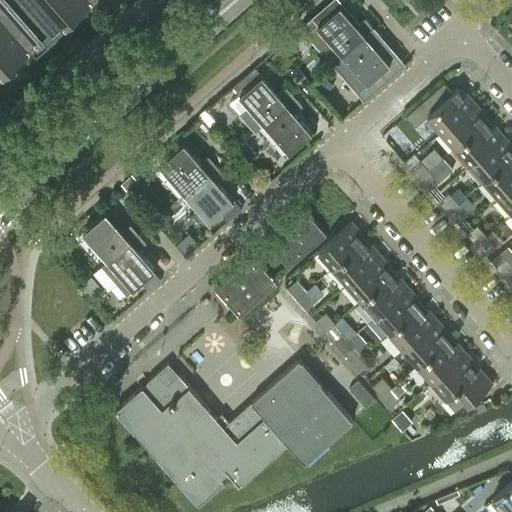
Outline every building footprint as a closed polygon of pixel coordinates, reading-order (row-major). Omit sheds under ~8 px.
[(80,11),(92,0),(0,0),(0,70),(38,38),(32,31),(36,27),(47,39),(67,22),(61,16),(74,5),(80,11)] [(335,0),(329,0),(302,24),(333,61),(372,26),(364,18),(357,23),(335,0)] [(373,42),(380,36),(372,27),(342,53),(343,53),(333,61),(357,90),(367,81),(390,62),(373,42)] [(279,93),(262,73),(255,65),(232,85),(249,104),(240,112),(255,130),(264,121),(294,95),(286,86),(279,93)] [(321,73),(311,81),(323,94),(332,85),(321,73)] [(456,88),(452,91),(444,81),(406,115),(415,125),(428,114),(442,130),(475,101),(466,92),(463,95),(456,88)] [(302,104),(301,103),(294,95),(264,121),(289,150),(312,130),(295,111),(302,104)] [(480,114),(483,111),(475,101),(442,130),(456,146),(485,121),(480,114)] [(494,124),(491,127),(485,121),(456,146),(471,162),(503,134),(494,124)] [(511,151),(508,147),(511,144),(503,134),(471,162),(485,179),(511,154),(511,151)] [(248,164),(258,155),(245,140),(235,149),(248,164)] [(208,155),(201,161),(184,142),(168,155),(162,148),(147,160),(154,168),(159,163),(185,192),(216,164),(208,155)] [(406,142),(397,152),(405,160),(414,151),(406,142)] [(511,154),(485,179),(499,195),(511,183),(511,154)] [(429,170),(419,179),(429,189),(439,180),(453,168),(444,157),(429,170)] [(420,178),(429,170),(420,159),(410,168),(419,179),(420,178)] [(217,179),(224,173),(216,164),(185,192),(200,209),(197,211),(196,215),(203,222),(207,223),(234,199),(217,179)] [(130,176),(122,182),(130,191),(132,189),(134,180),(130,176)] [(511,183),(499,195),(511,209),(511,183)] [(448,211),(458,202),(448,192),(438,200),(448,211)] [(457,222),(467,213),(458,202),(448,211),(457,222)] [(167,209),(154,221),(159,226),(172,214),(167,209)] [(289,266),(326,233),(305,209),(268,242),(289,266)] [(130,224),(123,230),(106,210),(83,230),(108,259),(138,233),(130,224)] [(357,234),(360,231),(351,220),(319,249),(333,266),(362,240),(357,234)] [(476,243),(486,235),(477,224),(467,233),(476,243)] [(139,248),(146,242),(138,233),(108,259),(101,265),(126,293),(141,281),(152,271),(156,268),(139,248)] [(486,254),(496,245),(486,235),(476,243),(486,254)] [(372,244),(368,247),(362,240),(333,266),(348,282),(380,253),(372,244)] [(385,266),(389,263),(380,253),(348,282),(362,298),(391,273),(385,266)] [(240,315),(277,282),(253,255),(216,288),(240,315)] [(505,276),(511,269),(511,264),(505,257),(495,265),(505,276)] [(84,263),(77,269),(84,278),(91,271),(84,263)] [(152,271),(141,281),(147,287),(159,276),(152,271)] [(400,276),(397,279),(391,273),(362,298),(376,314),(409,286),(400,276)] [(296,298),(306,289),(297,278),(287,287),(296,298)] [(414,299),(417,296),(409,286),(376,314),(390,331),(419,305),(414,299)] [(305,308),(315,300),(306,289),(296,298),(305,308)] [(428,309),(425,312),(419,305),(390,331),(404,347),(437,319),(428,309)] [(325,330),(335,322),(325,311),(315,320),(325,330)] [(442,331),(445,328),(437,319),(404,347),(419,363),(448,338),(442,331)] [(334,341),(344,332),(335,322),(325,330),(334,341)] [(457,341),(453,344),(448,338),(419,363),(433,380),(465,351),(457,341)] [(353,363),(363,354),(354,343),(344,352),(353,363)] [(470,364),(474,361),(465,351),(433,380),(447,395),(444,398),(454,409),(466,399),(469,403),(493,382),(479,367),(476,370),(470,364)] [(362,374),(372,365),(363,354),(353,363),(362,374)] [(305,460),(352,418),(299,357),(229,420),(222,412),(216,417),(202,401),(203,400),(168,361),(116,407),(200,501),(225,479),(221,474),(227,469),(239,483),(287,440),(305,460)] [(381,395),(391,387),(382,376),(372,385),(381,395)] [(365,406),(374,399),(358,380),(349,388),(365,406)] [(391,406),(401,397),(391,387),(381,395),(391,406)] [(483,402),(474,406),(477,413),(486,409),(483,402)] [(393,417),(405,430),(414,422),(402,409),(393,417)] [(505,511),(511,511),(511,479),(492,497),(505,511)]
